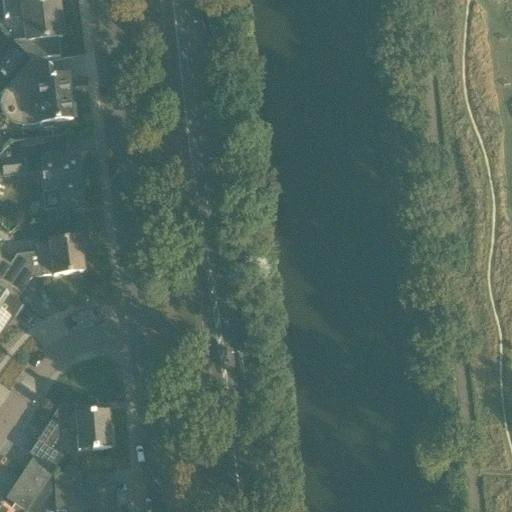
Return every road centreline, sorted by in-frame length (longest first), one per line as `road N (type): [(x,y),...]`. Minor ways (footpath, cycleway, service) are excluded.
road 1 (primary): [(237,511),(179,0)]
road 2 (residential): [(137,331),(103,0)]
road 3 (residential): [(0,433),(54,357),(94,335),(137,331)]
road 4 (residential): [(151,511),(137,331)]
